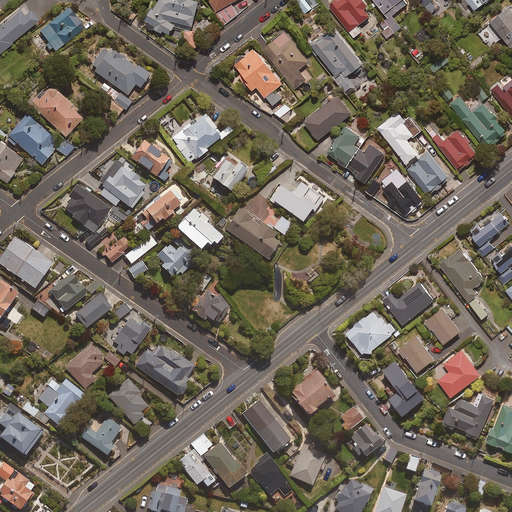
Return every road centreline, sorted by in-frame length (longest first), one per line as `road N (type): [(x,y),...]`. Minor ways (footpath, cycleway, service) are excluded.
road 1 (tertiary): [(314,331),(88,511)]
road 2 (residential): [(17,207),(246,373)]
road 3 (residential): [(415,240),(189,70)]
road 4 (residential): [(511,478),(404,438),(314,331)]
road 5 (tertiary): [(72,511),(246,373)]
road 6 (residential): [(17,207),(189,70)]
road 7 (tertiary): [(422,246),(314,331)]
road 8 (tertiary): [(309,326),(415,240)]
road 9 (tertiary): [(415,240),(511,164)]
